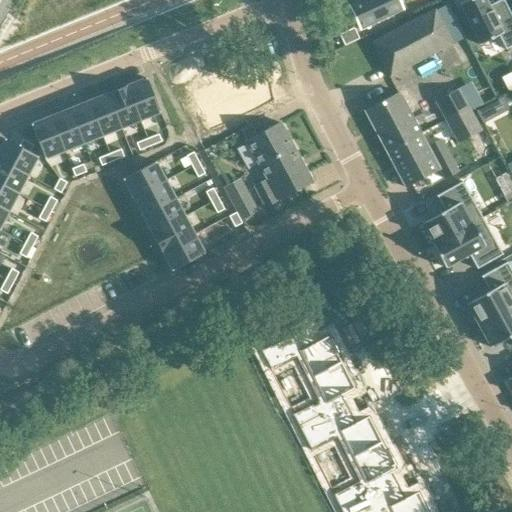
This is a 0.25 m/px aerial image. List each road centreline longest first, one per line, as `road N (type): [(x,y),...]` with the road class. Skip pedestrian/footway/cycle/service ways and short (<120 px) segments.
road 1 (residential): [(0,364),(24,364),(366,187)]
road 2 (residential): [(288,4),(0,112)]
road 3 (residential): [(419,283),(347,321),(442,511)]
road 4 (residential): [(366,187),(320,104),(288,4)]
road 5 (residential): [(511,448),(419,283)]
